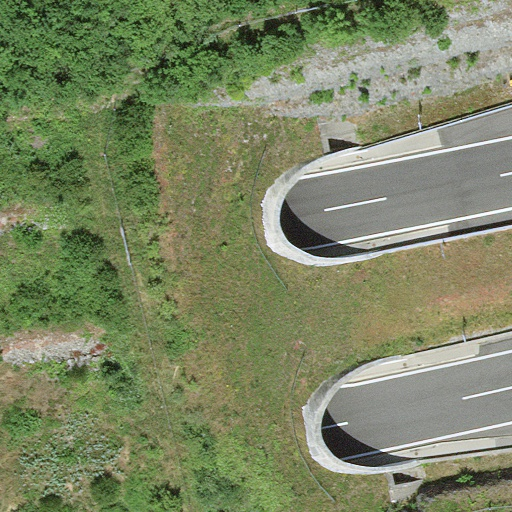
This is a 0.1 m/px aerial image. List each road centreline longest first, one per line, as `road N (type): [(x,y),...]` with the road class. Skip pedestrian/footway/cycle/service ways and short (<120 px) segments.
road 1 (motorway): [(0,487),(511,387)]
road 2 (motorway): [(511,172),(0,269)]
